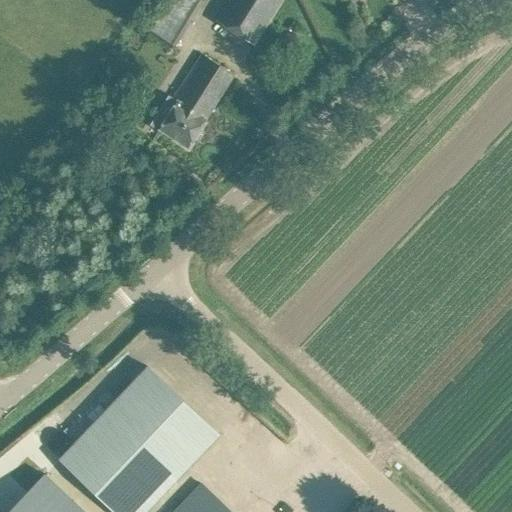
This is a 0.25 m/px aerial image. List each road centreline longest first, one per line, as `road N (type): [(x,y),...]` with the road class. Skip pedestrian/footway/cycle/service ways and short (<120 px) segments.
road 1 (unclassified): [(156,271),(394,62),(490,0)]
road 2 (unclassified): [(411,511),(156,271)]
road 3 (unclassified): [(0,402),(156,271)]
